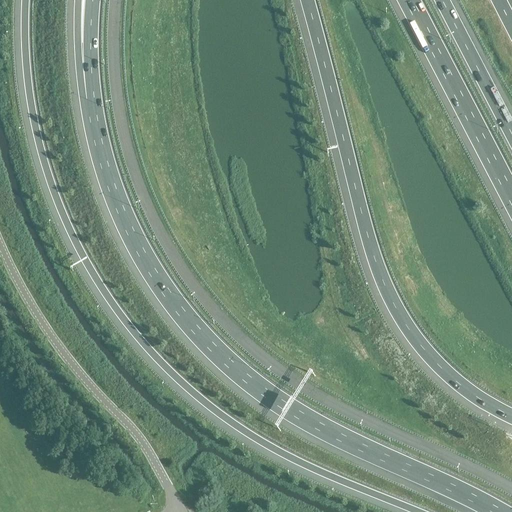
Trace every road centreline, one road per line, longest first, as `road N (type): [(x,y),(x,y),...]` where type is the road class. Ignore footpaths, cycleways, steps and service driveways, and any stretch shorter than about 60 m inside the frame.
road 1 (motorway): [(24,0),(27,88),(54,195),(94,279),(125,321),(224,418),(316,471),(417,511)]
road 2 (motorway): [(511,488),(316,395),(204,301),(151,213),(128,151),(113,61),(115,0)]
road 3 (motorway): [(90,98),(110,188),(134,240),(202,338),(250,387),(298,419),(489,511)]
road 4 (motorway): [(310,0),(378,265),(398,311),(448,374),(511,418)]
road 5 (unclassified): [(178,507),(139,440),(44,325),(0,245)]
road 6 (motorway): [(408,0),(511,198)]
road 7 (motorway): [(511,133),(442,0)]
